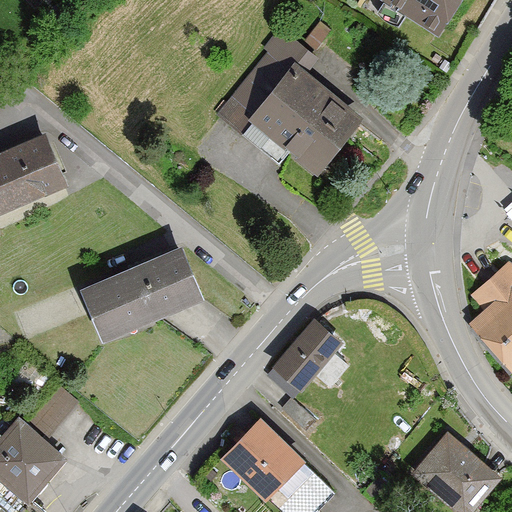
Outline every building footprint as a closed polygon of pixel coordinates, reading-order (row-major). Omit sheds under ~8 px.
[(368,0),(436,37),(456,0),(368,0)] [(295,60),(242,124),(309,179),(362,116),(295,60)] [(44,130),(0,147),(0,207),(65,181),(44,130)] [(182,242),(81,283),(103,336),(204,295),(182,242)] [(472,321),(511,369),(511,261),(470,295),(483,311),(472,321)] [(313,319),(269,368),(299,394),(343,346),(313,319)] [(19,417),(0,438),(0,481),(30,508),(70,464),(19,417)] [(261,417),(221,456),(266,502),(306,463),(261,417)] [(448,426),(409,471),(457,511),(471,511),(504,475),(448,426)]
